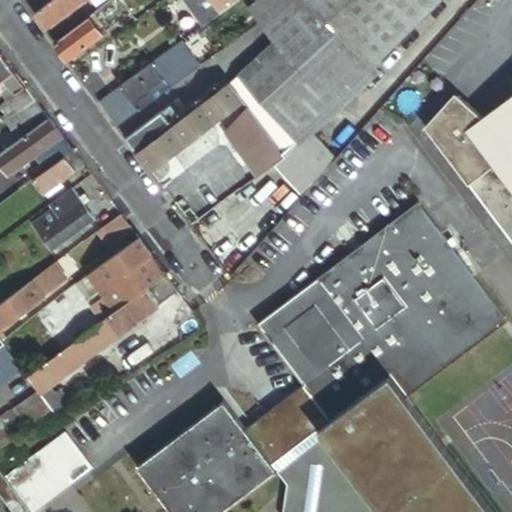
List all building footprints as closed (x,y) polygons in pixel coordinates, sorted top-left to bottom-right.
[(56,0),(37,15),(48,30),(87,0),(56,0)] [(132,0),(119,0),(129,12),(137,6),(134,1),(132,0)] [(186,0),(205,26),(240,0),(186,0)] [(259,0),(251,9),(273,38),(271,39),(272,40),(269,41),(231,85),(244,102),(249,108),(285,156),(314,130),(380,66),(377,62),(439,0),(259,0)] [(105,34),(92,17),(56,43),(69,60),(105,34)] [(201,65),(183,41),(121,87),(118,90),(123,98),(127,95),(133,103),(128,106),(134,114),(138,110),(139,111),(201,65)] [(16,73),(4,56),(0,58),(0,84),(6,80),(16,73)] [(24,83),(16,73),(6,80),(14,90),(24,83)] [(14,90),(6,80),(0,84),(0,90),(8,101),(18,95),(14,90)] [(27,87),(24,83),(14,90),(18,95),(27,87)] [(152,171),(244,102),(231,85),(139,154),(152,171)] [(27,87),(18,95),(8,101),(0,107),(0,136),(2,135),(0,131),(0,130),(8,125),(13,131),(23,124),(26,128),(46,113),(27,87)] [(511,103),(486,124),(467,99),(430,128),(511,233),(511,103)] [(271,166),(275,164),(285,156),(249,108),(238,121),(271,166)] [(63,136),(50,118),(41,125),(54,143),(63,136)] [(41,125),(0,155),(0,162),(10,176),(16,171),(20,168),(54,143),(41,125)] [(285,156),(275,164),(302,197),(336,159),(314,130),(285,156)] [(74,150),(65,138),(46,152),(55,164),(65,157),(74,150)] [(85,164),(74,150),(65,157),(75,171),(85,164)] [(55,164),(33,180),(47,199),(59,189),(56,185),(75,171),(65,157),(55,164)] [(73,187),(50,204),(53,209),(33,224),(40,234),(39,235),(52,252),(79,232),(79,231),(96,219),(86,205),(80,197),(73,187)] [(86,193),(80,197),(86,205),(92,201),(86,193)] [(290,399),(261,420),(247,431),(224,400),(139,464),(175,511),(227,511),(279,473),(288,485),(284,511),(495,511),(408,396),(510,320),(419,199),(312,279),(255,321),(305,387),(290,399)] [(131,227),(121,214),(86,240),(96,253),(131,227)] [(152,255),(139,238),(101,267),(113,284),(152,255)] [(0,329),(67,279),(55,263),(0,303),(0,329)] [(101,267),(88,276),(94,284),(85,291),(92,299),(113,284),(101,267)] [(179,291),(166,274),(147,289),(159,305),(179,291)] [(147,289),(110,316),(119,329),(123,335),(160,307),(159,305),(147,289)] [(179,320),(194,311),(185,300),(184,302),(184,303),(172,311),(179,320)] [(110,316),(78,340),(90,357),(105,346),(102,342),(119,329),(110,316)] [(78,340),(69,347),(82,364),(90,358),(90,357),(78,340)] [(109,357),(120,373),(138,361),(134,355),(139,352),(130,341),(109,357)] [(0,381),(21,366),(6,345),(0,349),(0,381)] [(69,347),(47,362),(60,380),(82,364),(69,347)] [(47,362),(29,376),(39,391),(53,410),(56,414),(69,406),(63,396),(58,399),(50,387),(60,380),(47,362)] [(53,410),(39,391),(14,408),(28,426),(53,410)] [(13,408),(0,417),(0,444),(26,428),(13,408)] [(30,511),(91,466),(66,433),(5,478),(28,509),(30,511)] [(0,493),(14,511),(23,511),(28,509),(5,478),(0,470),(0,493)]
